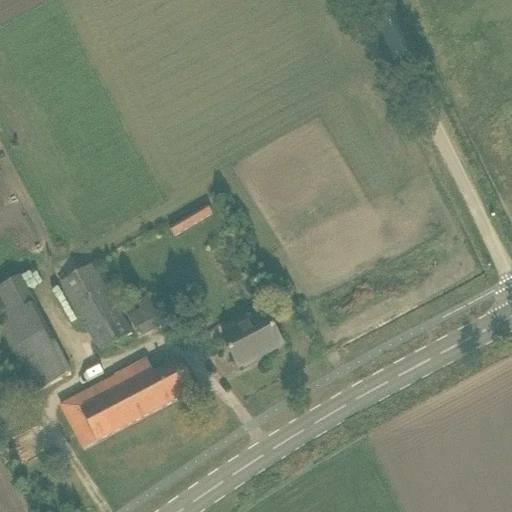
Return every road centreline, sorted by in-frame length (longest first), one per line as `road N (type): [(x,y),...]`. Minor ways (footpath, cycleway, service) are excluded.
road 1 (secondary): [(180,511),(287,442),(511,317)]
road 2 (unclassified): [(511,280),(371,0)]
